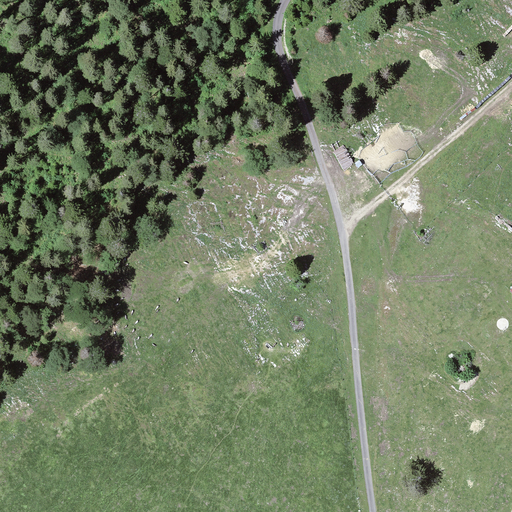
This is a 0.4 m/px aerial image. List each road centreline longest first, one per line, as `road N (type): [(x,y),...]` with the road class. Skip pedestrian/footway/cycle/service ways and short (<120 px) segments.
road 1 (track): [(341,232),(373,511)]
road 2 (track): [(285,0),(279,46),(341,232)]
road 3 (track): [(511,84),(341,232)]
